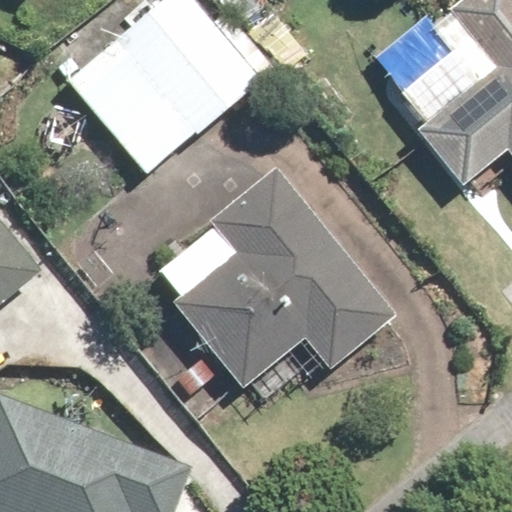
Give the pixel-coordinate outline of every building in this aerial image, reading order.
[(140,177),(270,63),(213,0),(151,0),(57,83),(140,177)] [(451,193),(497,155),(511,174),(511,7),(506,0),(459,0),(406,43),(450,98),(403,137),(451,193)] [(219,256),(159,305),(233,398),(299,345),(323,375),(386,324),(266,175),(197,230),(219,256)] [(0,301),(34,272),(0,231),(0,301)] [(0,511),(168,511),(180,473),(146,459),(146,461),(0,397),(0,511)]
